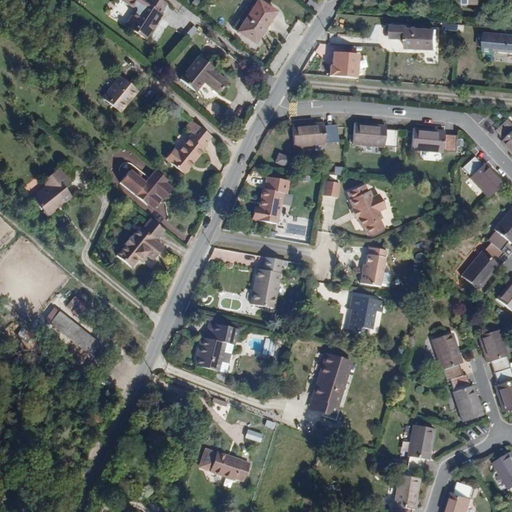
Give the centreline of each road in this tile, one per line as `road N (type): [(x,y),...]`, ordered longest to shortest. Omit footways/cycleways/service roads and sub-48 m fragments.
road 1 (tertiary): [(70,511),(126,412),(272,102)]
road 2 (residential): [(272,102),(454,119),(511,172)]
road 3 (unknown): [(272,102),(252,64),(167,0)]
road 4 (tertiary): [(272,102),(337,0)]
